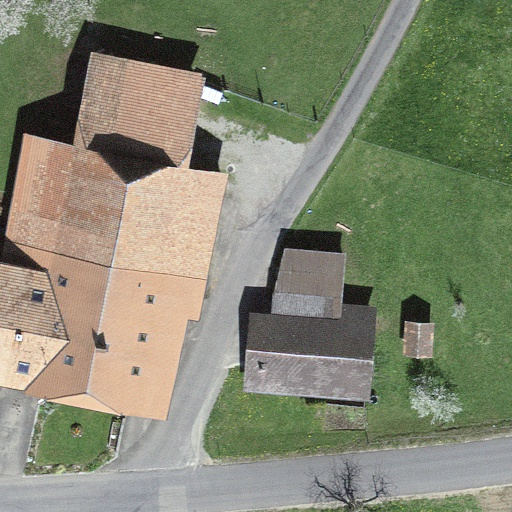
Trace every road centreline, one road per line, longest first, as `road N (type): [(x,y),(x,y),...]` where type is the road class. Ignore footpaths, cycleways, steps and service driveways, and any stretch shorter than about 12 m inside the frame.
road 1 (unclassified): [(138,497),(405,0)]
road 2 (unclassified): [(511,456),(138,497)]
